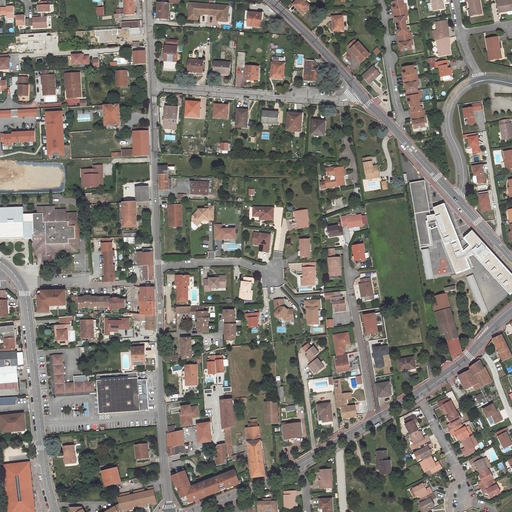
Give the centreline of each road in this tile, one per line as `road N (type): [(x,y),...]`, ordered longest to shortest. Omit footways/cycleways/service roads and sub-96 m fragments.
road 1 (unclassified): [(20,283),(55,511)]
road 2 (residential): [(153,88),(340,100),(358,90)]
road 3 (unclassified): [(158,266),(164,459)]
road 4 (unclassified): [(153,88),(158,266)]
road 5 (residential): [(374,420),(346,251)]
road 6 (residential): [(480,79),(457,95),(448,120),(461,157),(458,199)]
road 7 (residential): [(393,129),(400,119),(385,0)]
road 8 (residential): [(458,508),(466,493),(419,393)]
road 9 (unclassified): [(269,0),(358,90)]
road 10 (unclassified): [(419,393),(511,312)]
road 11 (unclassified): [(192,511),(304,463)]
